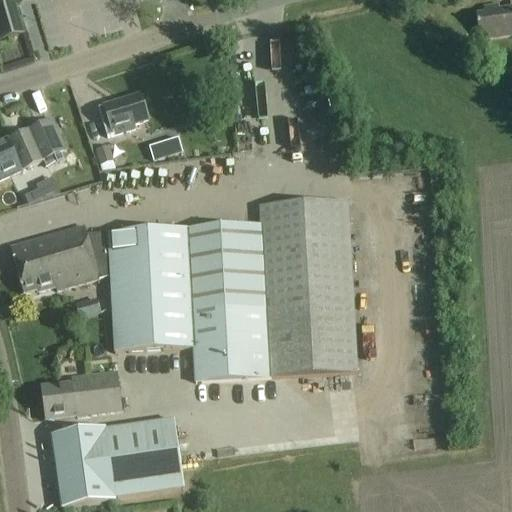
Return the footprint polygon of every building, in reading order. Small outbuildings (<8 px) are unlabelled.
[(499,7),(484,9),(485,15),(476,16),(480,42),(511,37),(511,3),(510,4),(511,10),(500,12),(499,7)] [(0,8),(0,41),(0,43),(25,36),(15,4),(0,8)] [(141,98),(105,109),(114,138),(136,131),(135,126),(148,122),(141,98)] [(67,152),(52,121),(18,136),(18,135),(0,142),(0,183),(33,168),(33,167),(67,152)] [(178,143),(163,147),(164,148),(167,159),(168,159),(182,155),(178,143)] [(109,148),(96,152),(101,167),(114,163),(109,148)] [(211,198),(210,171),(175,173),(176,181),(186,181),(187,187),(160,189),(161,201),(211,198)] [(190,230),(87,235),(100,280),(113,277),(117,354),(196,350),(198,387),(359,378),(349,206),(261,211),(262,226),(190,230)] [(85,229),(12,249),(25,297),(39,293),(39,294),(57,289),(58,292),(100,280),(87,235),(85,229)] [(73,385),(44,389),(48,422),(77,419),(77,420),(123,414),(118,375),(72,380),(73,385)] [(333,407),(333,430),(352,430),(352,407),(333,407)] [(107,432),(106,430),(54,438),(64,510),(115,503),(115,501),(184,491),(175,423),(107,432)]
